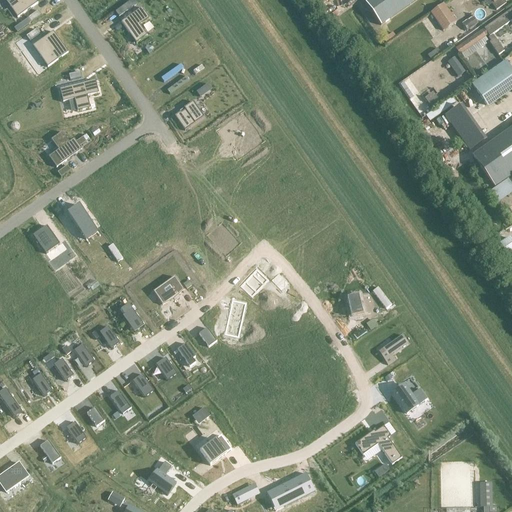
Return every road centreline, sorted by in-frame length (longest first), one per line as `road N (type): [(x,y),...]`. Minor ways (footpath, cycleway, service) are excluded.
road 1 (residential): [(257,253),(277,257),(309,296),(358,371),(365,412),(300,457),(220,486),(186,511)]
road 2 (residential): [(257,253),(203,306),(0,450)]
road 3 (residential): [(0,232),(156,121)]
road 4 (residential): [(68,0),(156,121)]
road 5 (unknown): [(152,116),(167,45),(147,0)]
